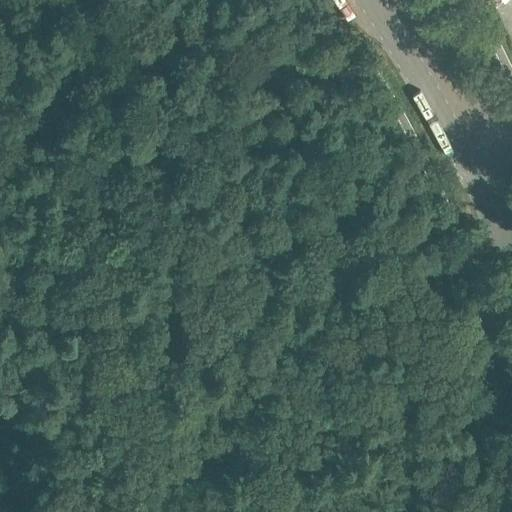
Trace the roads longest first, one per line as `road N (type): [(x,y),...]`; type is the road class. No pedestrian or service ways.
road 1 (track): [(79,511),(85,357),(127,200),(125,10),(132,0)]
road 2 (secondary): [(511,261),(449,127),(368,0)]
road 3 (track): [(99,310),(74,293),(0,202)]
